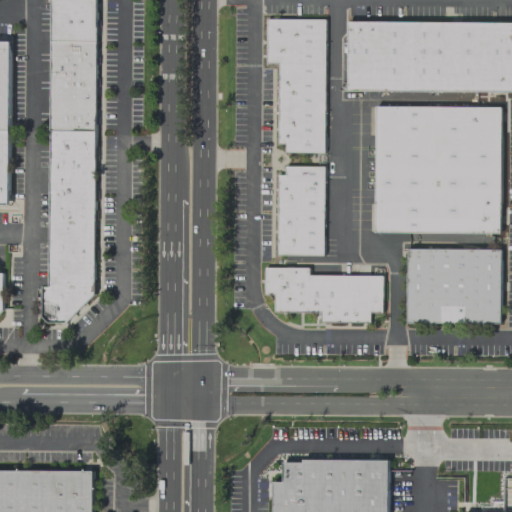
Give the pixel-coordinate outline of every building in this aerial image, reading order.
[(43,286),(49,286),(50,0),(94,0),(93,293),(65,321),(48,321),(43,316),(43,286)] [(267,19),(324,19),(323,152),(285,152),(285,143),(277,143),(278,62),(266,62),(267,19)] [(348,20),(511,20),(511,90),(348,90),(348,20)] [(0,41),(8,42),(7,203),(0,202),(0,41)] [(476,105),(476,91),(460,91),(461,95),(456,95),(456,98),(430,98),(430,106),(476,105)] [(376,106),(500,106),(499,232),(375,231),(376,106)] [(285,165),(323,166),(322,254),(277,253),(278,174),(284,174),(285,165)] [(407,249),(500,249),(499,322),(406,321),(407,249)] [(264,267),(308,268),(308,275),(382,275),(381,312),(369,311),(369,322),(321,322),(321,311),(274,311),(274,294),(264,294),(264,267)] [(283,461),(302,461),(302,458),(388,459),(387,511),(272,511),(273,481),(283,481),(283,461)] [(0,511),(0,469),(93,471),(92,511),(0,511)]
